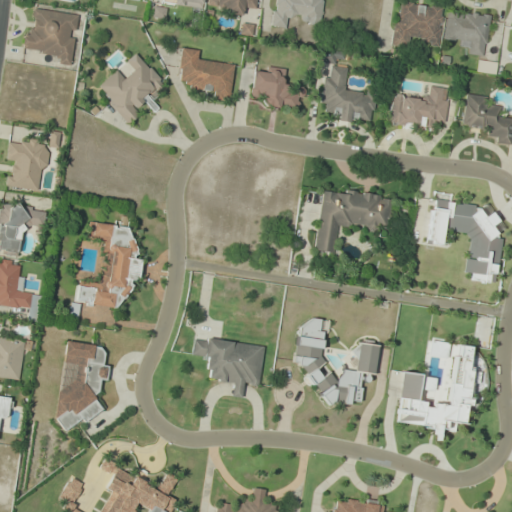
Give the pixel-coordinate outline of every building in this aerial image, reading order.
[(202,8),(202,0),(162,0),(162,3),(202,8)] [(206,0),(205,6),(241,16),(244,6),(254,8),(256,0),(206,0)] [(273,0),(271,26),(287,28),(288,19),(320,23),(322,0),(273,0)] [(391,45),(409,48),(410,39),(438,43),(443,7),(396,1),(391,45)] [(70,66),(78,14),(35,8),(32,29),(25,28),(22,49),(59,54),(57,65),(70,66)] [(466,54),(486,56),(490,14),(447,10),(444,40),(468,43),(466,54)] [(250,25),(242,24),(241,34),(249,35),(250,25)] [(211,89),(210,99),(229,101),(233,65),(198,60),(199,50),(181,47),(177,85),(211,89)] [(371,123),(375,93),(344,89),(347,67),(337,66),(339,52),(320,49),(318,62),(330,63),(328,77),(323,76),(319,107),(339,110),(337,118),(371,123)] [(126,122),(166,85),(136,52),(125,62),(132,69),(123,77),(116,69),(95,89),(126,122)] [(252,69),(251,95),(261,95),(261,107),(302,108),(302,88),(283,88),(284,70),(252,69)] [(443,124),(449,86),(427,83),(425,99),(392,94),(387,124),(432,130),(434,122),(443,124)] [(511,139),(511,133),(511,114),(483,110),(485,96),(465,93),(460,132),(511,139)] [(7,187),(37,191),(39,169),(46,170),(49,148),(39,147),(40,142),(8,138),(5,159),(11,160),(7,187)] [(333,253),(336,224),(375,229),(376,225),(388,227),(391,199),(322,189),(313,251),(333,253)] [(46,211),(2,205),(0,219),(0,250),(18,253),(21,226),(43,229),(46,211)] [(124,308),(127,279),(139,280),(141,259),(131,258),(134,227),(89,222),(87,238),(103,239),(98,287),(77,285),(75,304),(124,308)] [(0,260),(0,305),(30,309),(29,318),(37,319),(40,294),(18,292),(21,262),(0,260)] [(322,402),(347,405),(352,402),(359,403),(363,379),(367,379),(373,375),(378,345),(358,342),(354,371),(346,370),(335,378),(318,355),(324,321),(312,319),(298,329),(302,334),(296,338),(292,364),(305,366),(303,376),(322,402)] [(0,336),(0,377),(19,380),(23,339),(0,336)] [(263,345),(193,337),(191,356),(208,358),(205,380),(232,384),(230,396),(242,398),(244,384),(258,386),(263,345)] [(104,345),(64,342),(59,420),(99,422),(104,345)] [(395,423),(454,430),(455,424),(465,426),(470,382),(478,383),(480,372),(468,370),(471,346),(451,344),(447,378),(401,373),(395,423)] [(131,511),(134,506),(146,511),(168,511),(174,500),(168,496),(176,479),(164,473),(158,487),(102,461),(99,469),(110,474),(103,489),(109,492),(99,511),(80,511),(71,508),(83,484),(69,477),(57,501),(70,507),(67,511),(131,511)] [(275,511),(276,505),(263,503),(265,490),(252,488),(250,498),(240,497),(239,506),(217,503),(215,511),(275,511)] [(384,505),(329,497),(326,511),(386,511),(383,511),(384,505)]
